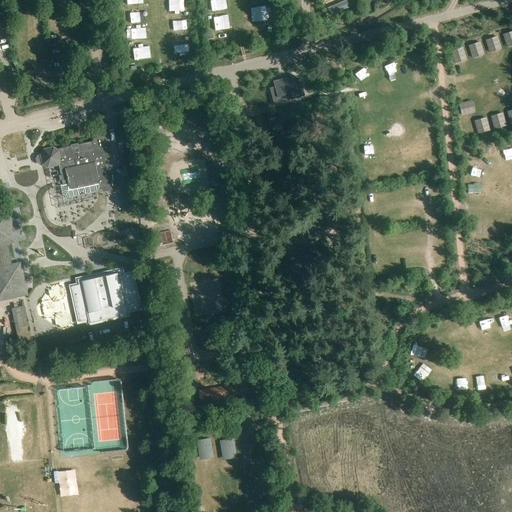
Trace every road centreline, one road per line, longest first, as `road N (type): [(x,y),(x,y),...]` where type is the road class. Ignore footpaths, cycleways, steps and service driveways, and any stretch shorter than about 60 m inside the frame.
road 1 (track): [(229,70),(293,511)]
road 2 (track): [(263,346),(46,381),(14,372),(0,346)]
road 3 (track): [(432,19),(467,296)]
road 4 (track): [(275,403),(373,379),(437,405),(511,400)]
road 5 (track): [(511,285),(406,318),(373,379)]
